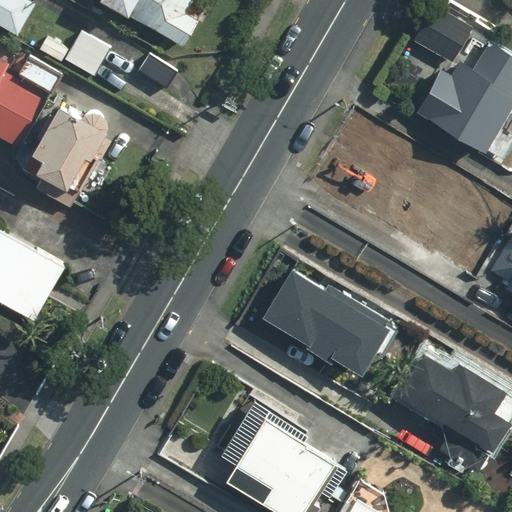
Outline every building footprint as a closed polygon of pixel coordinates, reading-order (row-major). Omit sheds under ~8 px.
[(37,1),(34,0),(0,0),(0,18),(21,31),(37,1)] [(110,0),(186,42),(201,15),(190,8),(194,1),(194,0),(110,0)] [(115,42),(83,24),(70,46),(48,33),(39,48),(63,62),(66,56),(97,73),(115,42)] [(511,44),(491,32),(476,58),(466,52),(455,71),(442,63),(418,105),(486,144),(511,98),(511,44)] [(10,59),(0,53),(0,130),(22,143),(50,93),(5,68),(10,59)] [(63,102),(57,114),(53,112),(27,164),(80,190),(112,126),(112,119),(109,113),(105,109),(98,108),(92,109),(88,113),(63,102)] [(499,187),(426,144),(415,162),(410,159),(402,174),(398,171),(374,212),(443,253),(466,212),(480,220),(499,187)] [(69,263),(0,225),(0,294),(40,316),(69,263)] [(511,234),(494,268),(509,276),(505,284),(511,287),(511,234)] [(395,317),(295,260),(268,308),(368,365),(395,317)] [(443,445),(478,465),(510,409),(497,401),(510,379),(505,376),(462,351),(455,363),(424,345),(400,387),(445,413),(435,429),(448,437),(443,445)] [(302,511),(338,451),(307,433),(310,428),(250,393),(221,442),(241,454),(231,472),(299,511),(302,511)] [(392,511),(359,493),(347,511),(392,511)]
